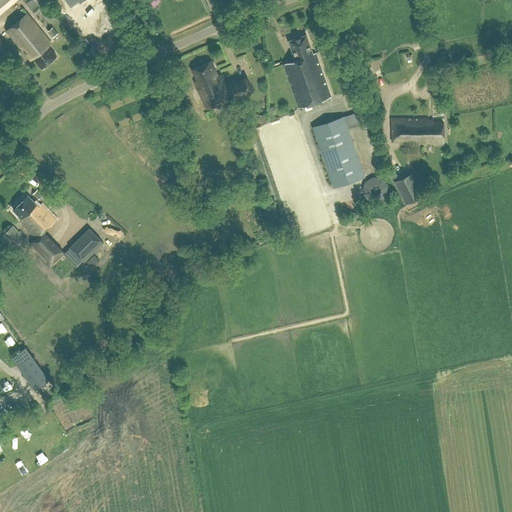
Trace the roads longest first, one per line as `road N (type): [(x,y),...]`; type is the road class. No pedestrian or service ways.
road 1 (unclassified): [(0,155),(72,92),(285,0)]
road 2 (track): [(335,220),(346,313),(232,340)]
